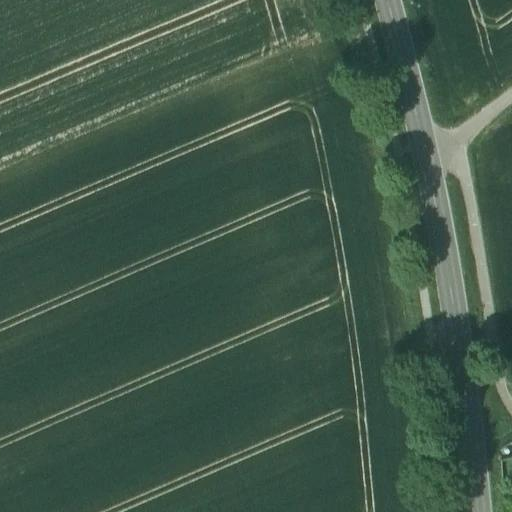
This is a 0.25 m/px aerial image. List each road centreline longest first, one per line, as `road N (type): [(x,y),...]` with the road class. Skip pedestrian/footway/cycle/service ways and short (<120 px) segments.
road 1 (secondary): [(425,153),(477,511)]
road 2 (secondary): [(385,0),(425,153)]
